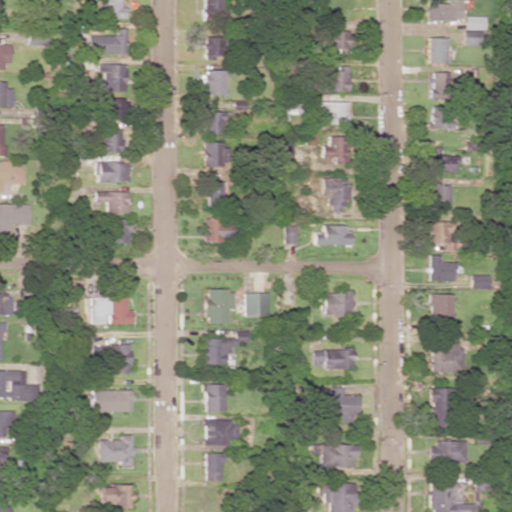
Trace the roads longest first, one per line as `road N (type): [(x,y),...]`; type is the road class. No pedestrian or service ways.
road 1 (residential): [(393,0),(391,511)]
road 2 (residential): [(164,0),(166,511)]
road 3 (residential): [(389,270),(0,267)]
